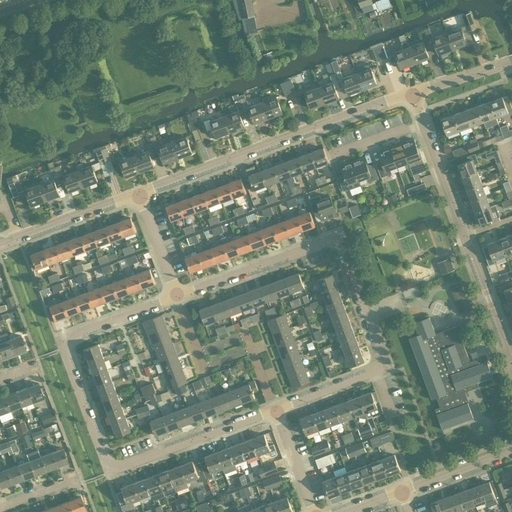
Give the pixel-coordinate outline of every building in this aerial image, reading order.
[(238,0),(242,17),(254,15),(251,0),(238,0)] [(428,0),(429,1),(426,3),(429,9),(432,7),(443,3),(443,2),(441,0),(428,0)] [(469,11),(462,14),(468,29),(469,29),(474,27),(469,11)] [(451,29),(445,31),(446,33),(452,50),(466,44),(474,42),(470,31),(466,33),(464,27),(461,28),(452,32),(451,29)] [(429,28),(424,30),(429,44),(431,50),(436,48),(438,55),(452,50),(446,33),(433,38),(429,28)] [(422,43),(409,47),(415,64),(429,59),(424,45),(429,44),(424,30),(418,32),(422,43)] [(404,49),(395,53),(401,69),(415,64),(409,47),(406,42),(401,43),(404,49)] [(378,47),(382,60),(388,58),(383,45),(378,47)] [(377,62),(382,60),(378,47),(372,49),(377,62)] [(263,55),(265,62),(275,58),(272,52),(263,55)] [(356,73),(362,89),(376,84),(370,68),(356,73)] [(348,94),(362,89),(356,73),(343,78),(341,72),(335,74),(340,87),(345,85),(348,94)] [(340,87),(335,74),(330,76),(332,83),(318,88),(324,103),(338,98),(335,89),(340,87)] [(285,81),(290,95),(295,93),(290,80),(285,81)] [(285,96),(290,95),(285,81),(280,83),(285,96)] [(324,103),(318,88),(304,93),(310,108),(324,103)] [(268,118),(262,102),(248,107),(244,97),(239,99),(244,113),(249,111),(254,124),(268,118)] [(276,97),(262,102),(268,118),(282,113),(276,97)] [(502,97),(490,102),(496,118),(508,113),(509,115),(511,113),(511,109),(507,97),(503,99),(502,97)] [(239,114),(244,113),(239,99),(234,101),(238,111),(225,116),(231,132),(244,127),(239,114)] [(490,102),(477,106),(483,122),(485,128),(498,124),(496,118),(490,102)] [(477,106),(465,111),(471,127),(483,122),(477,106)] [(465,111),(453,115),(459,131),(471,127),(465,111)] [(193,116),(198,129),(203,127),(198,114),(193,116)] [(453,115),(440,120),(446,136),(459,131),(453,115)] [(192,131),(198,129),(193,116),(188,118),(192,131)] [(231,132),(225,116),(210,121),(209,119),(203,121),(207,131),(213,129),(216,138),(231,132)] [(502,134),(502,135),(503,139),(511,136),(511,123),(506,125),(509,132),(502,134)] [(172,142),(178,158),(192,153),(186,137),(172,142)] [(413,139),(405,142),(406,144),(405,144),(409,154),(406,156),(410,167),(414,181),(420,179),(418,173),(426,171),(419,153),(418,153),(413,139)] [(164,163),(178,158),(172,142),(159,147),(156,141),(151,143),(156,156),(161,154),(164,163)] [(470,144),(466,145),(469,152),(475,150),(479,148),(477,143),(477,142),(477,141),(470,144)] [(405,169),(410,167),(406,156),(409,154),(405,144),(406,144),(405,142),(390,148),(397,167),(404,164),(405,169)] [(151,158),(156,156),(151,143),(146,145),(148,151),(134,156),(140,172),(154,167),(151,158)] [(449,145),(443,147),(445,153),(451,151),(449,145)] [(454,157),(467,153),(464,146),(452,151),(454,157)] [(101,150),(106,163),(111,161),(106,148),(101,150)] [(323,148),(310,153),(316,167),(328,162),(323,148)] [(390,170),(397,167),(390,148),(378,152),(382,163),(376,165),(381,178),(391,174),(390,170)] [(100,165),(106,163),(101,150),(96,152),(100,165)] [(497,164),(501,163),(501,162),(497,150),(485,155),(487,160),(494,157),(497,164)] [(316,167),(310,153),(298,158),(303,172),(316,167)] [(462,177),(477,171),(474,165),(479,163),(475,154),(467,157),(468,161),(457,165),(462,177)] [(126,177),(140,172),(134,156),(120,161),(126,177)] [(364,157),(352,162),(359,181),(366,178),(368,183),(378,179),(373,166),(367,168),(364,157)] [(298,158),(286,162),(291,176),(303,172),(298,158)] [(297,193),(293,181),(291,176),(286,162),(273,167),(279,181),(287,178),(293,195),(297,193)] [(344,177),(338,179),(343,192),(353,188),(360,185),(359,181),(352,162),(347,163),(346,162),(339,164),(340,166),(344,177)] [(69,192),(83,186),(77,170),(64,175),(60,165),(55,167),(60,181),(64,179),(69,192)] [(77,170),(83,186),(97,181),(91,165),(77,170)] [(60,181),(55,167),(49,169),(53,179),(40,184),(46,201),(59,195),(55,182),(60,181)] [(266,186),(279,181),(273,167),(261,171),(266,186)] [(254,190),(266,186),(261,171),(248,176),(254,190)] [(466,189),(481,183),(477,171),(462,177),(466,189)] [(241,179),(228,184),(233,198),(246,193),(241,179)] [(293,181),(297,193),(302,191),(298,179),(293,181)] [(13,198),(19,196),(14,182),(8,184),(13,198)] [(408,196),(426,189),(424,183),(406,190),(408,196)] [(470,201),(486,195),(481,183),(466,189),(470,201)] [(31,206),(46,201),(40,184),(25,189),(31,206)] [(221,202),(233,198),(228,184),(216,188),(221,202)] [(208,207),(221,202),(216,188),(203,193),(208,207)] [(196,212),(208,207),(203,193),(191,198),(196,212)] [(475,213),(490,207),(486,195),(470,201),(475,213)] [(323,221),(337,216),(330,197),(321,200),(319,196),(309,199),(313,212),(319,210),(323,221)] [(184,216),(196,212),(191,198),(178,202),(184,216)] [(504,209),(511,205),(511,198),(502,202),(504,209)] [(184,216),(178,202),(166,207),(171,221),(184,216)] [(346,203),(338,205),(339,208),(340,213),(348,210),(347,205),(346,203)] [(357,204),(348,208),(352,218),(361,215),(357,204)] [(475,213),(474,214),(477,221),(478,224),(479,224),(479,225),(494,219),(500,217),(495,205),(490,207),(475,213)] [(310,213),(297,217),(302,231),(315,226),(310,213)] [(290,236),(302,231),(297,217),(284,222),(290,236)] [(131,218),(118,223),(123,237),(136,233),(131,218)] [(277,240),(290,236),(284,222),(272,226),(277,240)] [(123,237),(118,223),(105,228),(110,242),(123,237)] [(265,245),(277,240),(272,226),(260,231),(265,245)] [(110,242),(105,228),(93,232),(98,246),(110,242)] [(252,249),(265,245),(260,231),(247,236),(252,249)] [(98,246),(93,232),(80,237),(86,251),(98,246)] [(511,237),(511,235),(499,240),(505,256),(511,253),(511,237)] [(240,254),(252,249),(247,236),(235,240),(240,254)] [(86,251),(80,237),(68,241),(73,255),(86,251)] [(228,259),(240,254),(235,240),(222,245),(228,259)] [(488,246),(482,248),(488,265),(494,263),(493,261),(505,256),(499,240),(487,244),(488,246)] [(73,255),(68,241),(55,246),(61,260),(73,255)] [(215,263),(228,259),(222,245),(210,249),(215,263)] [(61,260),(55,246),(43,250),(48,265),(61,260)] [(203,268),(215,263),(210,249),(198,254),(203,268)] [(48,265),(43,250),(30,255),(35,269),(48,265)] [(203,268),(198,254),(185,259),(190,272),(203,268)] [(439,265),(442,274),(453,270),(450,261),(439,265)] [(149,269),(137,274),(142,288),(155,283),(149,269)] [(511,274),(511,273),(511,271),(498,276),(500,282),(511,277),(511,274)] [(129,293),(142,288),(137,274),(124,279),(129,293)] [(299,274),(286,279),(291,293),(304,288),(299,274)] [(318,280),(322,293),(336,287),(332,275),(318,280)] [(117,297),(129,293),(124,279),(112,283),(117,297)] [(279,297),(291,293),(286,279),(274,283),(279,297)] [(104,302),(117,297),(112,283),(99,288),(104,302)] [(266,302),(279,297),(274,283),(261,288),(266,302)] [(463,289),(461,285),(451,289),(452,293),(463,289)] [(341,300),(336,287),(322,293),(327,305),(341,300)] [(92,306),(104,302),(99,288),(87,292),(92,306)] [(254,306),(266,302),(261,288),(249,292),(254,306)] [(80,311),(92,306),(87,292),(74,297),(80,311)] [(242,311),(254,306),(249,292),(236,297),(242,311)] [(8,308),(14,306),(10,297),(5,299),(8,308)] [(67,316),(80,311),(74,297),(62,302),(67,316)] [(229,315),(242,311),(236,297),(224,301),(229,315)] [(346,312),(341,300),(327,305),(332,317),(346,312)] [(217,320),(229,315),(224,301),(212,306),(217,320)] [(67,316),(62,302),(49,306),(54,320),(67,316)] [(217,320),(212,306),(199,310),(204,325),(217,320)] [(350,324),(346,312),(332,317),(336,330),(350,324)] [(267,321),(273,335),(289,328),(285,318),(288,317),(286,314),(267,321)] [(147,334),(149,339),(168,332),(162,315),(145,322),(149,334),(147,334)] [(409,338),(431,400),(436,398),(440,407),(435,409),(442,430),(443,429),(443,428),(472,417),(473,418),(474,417),(464,392),(478,387),(478,385),(477,382),(491,376),(491,377),(492,377),(487,361),(482,363),(480,358),(470,362),(462,341),(457,326),(436,333),(430,317),(429,317),(425,319),(414,323),(415,325),(416,325),(419,334),(413,337),(409,338)] [(355,337),(350,324),(336,330),(341,342),(355,337)] [(291,328),(289,328),(273,335),(278,348),(294,342),(290,331),(293,331),(291,328)] [(155,349),(158,355),(174,349),(168,332),(149,339),(153,349),(155,349)] [(6,333),(0,335),(0,350),(3,358),(14,354),(9,340),(6,333)] [(9,340),(14,354),(26,350),(20,336),(9,340)] [(359,349),(355,337),(341,342),(345,354),(359,349)] [(296,341),(294,342),(278,348),(283,361),(299,355),(296,345),(298,344),(296,341)] [(312,341),(306,343),(309,350),(315,348),(312,341)] [(84,349),(89,362),(103,357),(98,344),(84,349)] [(162,373),(181,366),(174,349),(158,355),(159,358),(157,359),(158,363),(160,362),(164,372),(162,373)] [(359,349),(345,354),(350,367),(364,362),(359,349)] [(301,354),(299,355),(283,361),(288,375),(304,369),(300,358),(303,358),(301,354)] [(93,374),(108,369),(103,357),(89,362),(93,374)] [(181,366),(162,373),(163,377),(165,376),(169,385),(167,386),(168,390),(187,383),(181,366)] [(304,369),(288,375),(293,388),(310,382),(306,372),(307,371),(306,368),(304,369)] [(98,387),(112,381),(108,369),(93,374),(98,387)] [(103,399),(117,394),(112,381),(98,387),(103,399)] [(237,389),(242,403),(254,398),(252,392),(258,390),(254,381),(248,383),(249,385),(237,389)] [(155,395),(156,395),(155,392),(156,392),(152,383),(140,387),(144,397),(149,395),(150,397),(155,395)] [(39,384),(27,388),(32,402),(44,398),(39,384)] [(32,402),(27,388),(16,392),(21,407),(32,402)] [(224,394),(230,408),(242,403),(237,389),(224,394)] [(372,392),(359,397),(367,419),(373,417),(371,411),(378,408),(377,407),(380,406),(380,405),(375,391),(372,392)] [(9,411),(21,407),(16,392),(4,397),(9,411)] [(107,411),(121,406),(117,394),(103,399),(107,411)] [(212,398),(217,412),(230,408),(224,394),(212,398)] [(0,414),(9,411),(4,397),(0,398),(0,414)] [(359,397),(348,401),(354,417),(359,415),(360,418),(366,419),(367,419),(359,397)] [(200,403),(205,417),(217,412),(212,398),(200,403)] [(348,401),(336,405),(342,422),(354,417),(348,401)] [(187,407),(192,421),(205,417),(200,403),(187,407)] [(336,405),(324,410),(330,426),(342,422),(336,405)] [(112,424),(126,418),(121,406),(107,411),(112,424)] [(180,426),(192,421),(187,407),(175,412),(180,426)] [(324,410),(312,414),(318,431),(330,426),(324,410)] [(168,430),(180,426),(175,412),(163,416),(168,430)] [(312,414),(300,419),(306,435),(318,431),(312,414)] [(155,435),(168,430),(163,416),(150,421),(155,435)] [(126,418),(112,424),(116,436),(131,431),(126,418)] [(500,420),(492,423),(496,435),(504,432),(500,420)] [(23,421),(14,424),(18,434),(27,430),(23,421)] [(13,426),(5,428),(9,437),(16,435),(13,426)] [(42,428),(30,433),(33,438),(33,439),(44,435),(44,434),(42,429),(42,428)] [(27,434),(19,437),(21,443),(29,440),(27,434)] [(252,439),(258,455),(269,451),(271,457),(277,455),(273,444),(268,446),(264,434),(252,439)] [(252,439),(240,443),(246,460),(258,455),(252,439)] [(8,442),(0,445),(0,453),(11,450),(10,447),(8,442)] [(228,448),(234,464),(246,460),(240,443),(228,448)] [(314,456),(326,452),(323,443),(311,447),(314,456)] [(62,448),(51,453),(56,467),(68,463),(62,448)] [(228,448),(216,452),(222,468),(224,472),(236,468),(234,464),(228,448)] [(33,476),(45,471),(39,457),(37,451),(26,456),(28,461),(33,476)] [(222,468),(216,452),(204,456),(206,460),(200,462),(206,479),(212,477),(210,473),(222,468)] [(56,467),(51,453),(39,457),(45,471),(56,467)] [(318,468),(330,464),(327,455),(315,460),(318,468)] [(382,459),(388,475),(400,471),(394,455),(382,459)] [(377,479),(388,475),(382,459),(371,464),(377,479)] [(33,476),(28,461),(17,465),(22,480),(33,476)] [(206,479),(200,462),(194,465),(192,461),(181,465),(187,481),(198,477),(200,482),(206,479)] [(262,468),(266,476),(278,471),(275,463),(262,468)] [(377,479),(371,464),(359,468),(365,484),(377,479)] [(10,484),(22,480),(17,465),(5,469),(10,484)] [(189,487),(187,481),(181,465),(169,469),(177,491),(189,487)] [(353,488),(365,484),(359,468),(347,473),(353,488)] [(0,487),(10,484),(5,469),(0,471),(0,487)] [(177,491),(169,469),(157,474),(163,490),(165,496),(177,491)] [(353,488),(347,473),(335,477),(341,493),(353,488)] [(151,494),(163,490),(157,474),(145,478),(151,494)] [(244,475),(239,476),(242,485),(247,483),(244,475)] [(267,480),(270,488),(283,484),(279,475),(267,480)] [(329,497),(341,493),(335,477),(323,482),(329,497)] [(151,494),(145,478),(133,483),(139,499),(151,494)] [(480,485),(486,502),(493,499),(494,502),(497,501),(490,482),(480,485)] [(133,501),(139,499),(133,483),(121,487),(122,491),(116,494),(123,510),(135,506),(133,501)] [(476,505),(486,502),(480,485),(469,489),(476,505)] [(248,487),(243,489),(246,497),(251,495),(248,487)] [(476,505),(469,489),(460,493),(466,509),(476,505)] [(203,493),(197,495),(199,502),(206,499),(203,493)] [(456,511),(457,511),(466,509),(460,493),(450,496),(456,511)] [(80,496),(67,501),(70,511),(79,511),(85,510),(80,496)] [(456,511),(450,496),(440,500),(444,511),(456,511)] [(292,511),(287,497),(275,501),(279,511),(292,511)] [(433,511),(444,511),(440,500),(430,504),(433,511)] [(56,511),(70,511),(67,501),(54,506),(56,511)] [(279,511),(275,501),(263,505),(265,511),(279,511)]
